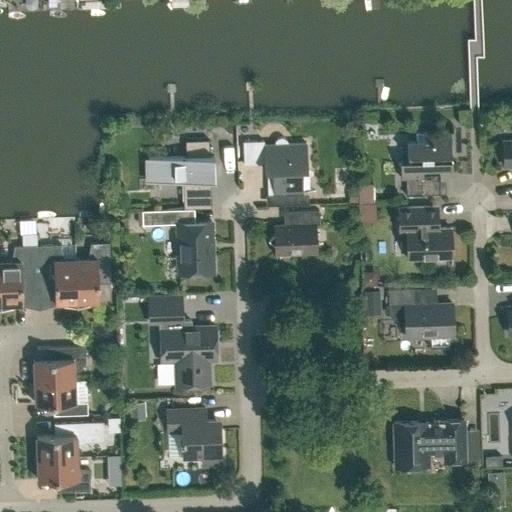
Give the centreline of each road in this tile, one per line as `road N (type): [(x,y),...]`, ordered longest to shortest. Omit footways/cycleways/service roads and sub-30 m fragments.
road 1 (residential): [(246,385),(483,375)]
road 2 (residential): [(246,385),(250,481),(234,502),(128,507)]
road 3 (residential): [(483,375),(477,199)]
road 4 (residential): [(239,210),(246,385)]
road 5 (residential): [(6,510),(1,336)]
road 6 (residential): [(128,507),(6,510)]
